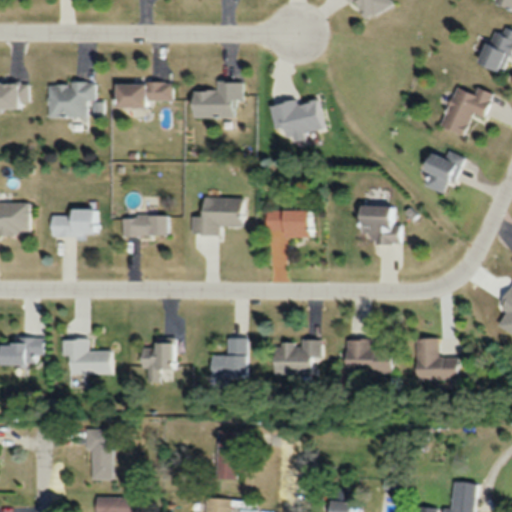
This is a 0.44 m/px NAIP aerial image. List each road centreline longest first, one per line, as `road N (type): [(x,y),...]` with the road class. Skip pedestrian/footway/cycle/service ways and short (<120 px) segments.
road 1 (residential): [(0,295),(425,295),(463,278),(511,179)]
road 2 (residential): [(0,37),(301,34)]
